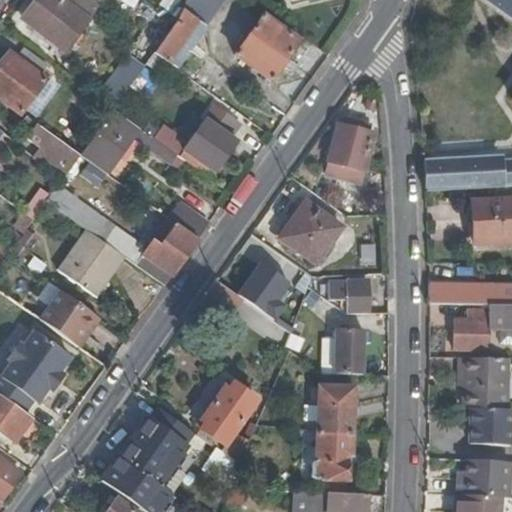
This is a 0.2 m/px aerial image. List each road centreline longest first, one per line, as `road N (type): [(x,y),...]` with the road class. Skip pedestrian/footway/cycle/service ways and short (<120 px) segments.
road 1 (residential): [(384,9),(30,511)]
road 2 (residential): [(408,511),(410,194),(384,9)]
